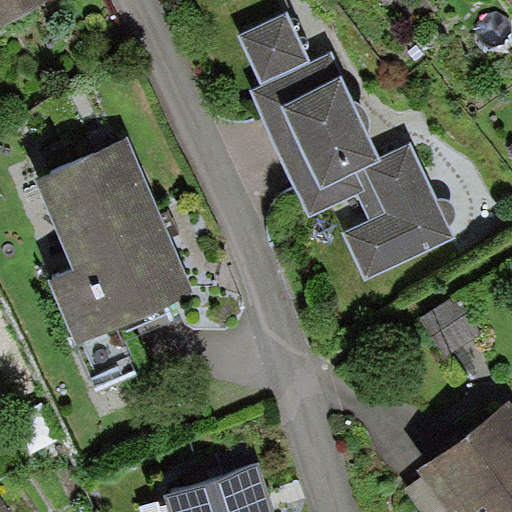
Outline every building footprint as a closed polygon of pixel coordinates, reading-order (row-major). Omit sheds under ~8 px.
[(0,0),(0,39),(66,3),(64,0),(0,0)] [(263,87),(252,93),(318,227),(359,206),(373,234),(349,246),(371,290),(462,245),(411,142),(385,155),(334,51),(312,62),(288,12),(238,37),(263,87)] [(126,142),(36,182),(72,262),(47,273),(76,340),(191,290),(126,142)] [(511,511),(511,414),(441,468),(474,511),(511,511)] [(264,511),(253,471),(164,494),(168,511),(264,511)]
